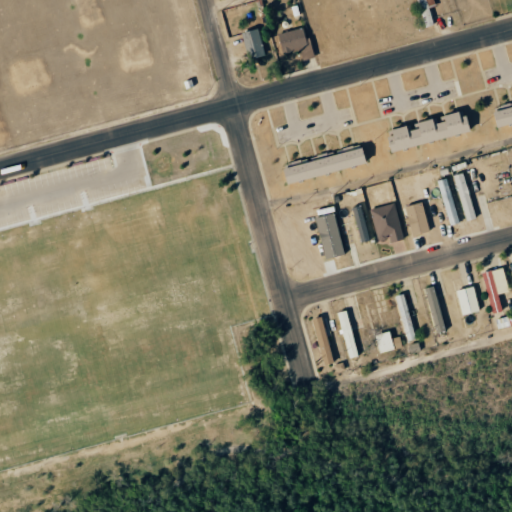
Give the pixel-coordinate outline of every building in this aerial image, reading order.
[(434,5),(433,0),(418,0),(423,27),(433,25),(429,6),(434,5)] [(242,32),(248,59),(264,55),(258,28),(242,32)] [(511,105),(493,110),(497,126),(511,122),(511,105)] [(469,133),(464,110),(438,117),(438,118),(412,124),(412,125),(387,131),(392,151),(469,133)] [(366,164),(362,148),(284,168),(287,184),(366,164)] [(476,218),(463,173),(453,176),(467,221),(476,218)] [(459,223),(447,178),(438,181),(450,225),(459,223)] [(405,207),(413,236),(430,231),(421,202),(405,207)] [(370,209),(378,239),(389,236),(391,243),(404,239),(394,203),(370,209)] [(368,241),(363,205),(354,207),(358,242),(368,241)] [(325,259),(345,254),(334,213),(314,218),(325,259)] [(502,311),(492,270),(482,272),(492,313),(502,311)] [(435,334),(446,331),(435,286),(424,288),(435,334)] [(457,290),(462,315),(479,311),(473,287),(457,290)] [(394,296),(407,342),(417,339),(404,293),(394,296)] [(337,313),(348,359),(358,356),(346,310),(337,313)] [(324,365),(334,363),(321,316),(311,319),(324,365)] [(375,335),(379,353),(402,348),(399,337),(391,339),(390,331),(375,335)]
